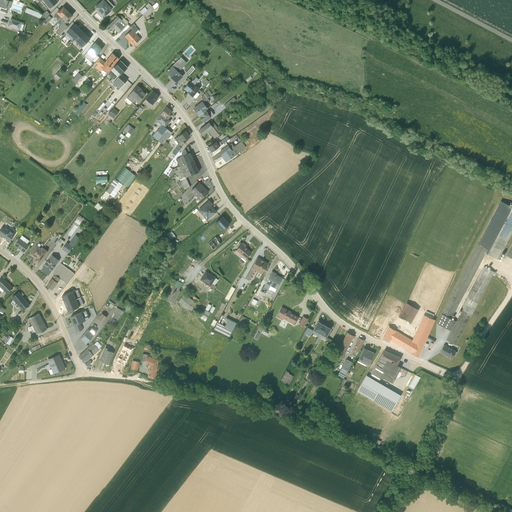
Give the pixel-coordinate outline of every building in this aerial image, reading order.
[(0,0),(0,12),(5,14),(5,13),(6,13),(7,10),(6,10),(6,9),(9,10),(12,2),(6,0),(0,0)] [(42,0),(41,1),(47,9),(49,7),(50,8),(58,1),(56,0),(42,0)] [(112,8),(114,6),(107,0),(103,0),(104,0),(103,0),(95,8),(98,11),(96,13),(101,18),(103,16),(104,17),(112,9),(112,8)] [(141,11),(145,14),(148,11),(146,9),(151,5),(148,3),(141,11)] [(56,13),(53,17),(57,21),(58,20),(59,21),(68,11),(63,7),(60,10),(59,9),(56,13)] [(69,19),(72,15),(68,11),(55,24),(60,28),(56,33),(59,35),(68,26),(65,24),(66,22),(67,23),(70,20),(69,19)] [(46,25),(52,18),(49,16),(44,20),(41,23),(44,25),(45,24),(46,25)] [(117,16),(108,25),(112,29),(113,28),(118,33),(124,27),(126,25),(122,21),(122,20),(117,16)] [(23,23),(10,18),(7,27),(19,31),(19,30),(21,31),(23,25),(23,23)] [(75,24),(65,34),(73,41),(83,31),(79,27),(79,28),(75,24)] [(135,26),(135,25),(134,24),(130,28),(132,29),(124,36),(133,46),(141,39),(136,34),(139,31),(138,30),(135,27),(135,26)] [(76,43),(81,48),(90,39),(89,39),(86,37),(88,35),(83,31),(75,40),(77,42),(76,43)] [(96,45),(94,43),(84,56),(94,64),(99,58),(96,55),(100,52),(99,51),(101,48),(97,45),(96,45)] [(95,62),(108,73),(112,68),(111,68),(119,59),(112,53),(105,62),(99,58),(95,62)] [(178,72),(186,63),(181,57),(166,72),(176,82),(182,76),(178,72)] [(127,68),(120,60),(112,68),(110,70),(113,72),(112,72),(118,77),(112,84),(115,87),(116,87),(119,89),(127,80),(124,77),(123,77),(121,75),(121,74),(127,68)] [(190,75),(196,68),(193,65),(186,72),(190,75)] [(59,79),(62,73),(58,70),(54,76),(59,79)] [(72,79),(76,83),(83,75),(79,72),(72,79)] [(196,83),(192,81),(191,82),(190,81),(183,89),(189,94),(193,97),(195,99),(199,95),(197,92),(199,89),(195,85),(196,83)] [(142,90),(137,86),(127,98),(136,106),(145,94),(141,90),(142,90)] [(215,94),(214,93),(212,94),(208,91),(206,92),(200,98),(203,101),(193,108),(198,116),(209,108),(207,104),(209,102),(207,99),(215,94)] [(158,96),(153,92),(149,96),(149,95),(144,102),(151,108),(156,102),(155,100),(158,96)] [(225,104),(227,107),(236,99),(234,97),(225,104)] [(84,101),(74,111),(77,115),(87,104),(84,101)] [(114,117),(119,111),(114,107),(109,113),(114,117)] [(170,112),(171,111),(166,107),(157,120),(162,125),(152,136),(162,144),(171,133),(165,127),(170,121),(168,119),(171,116),(169,114),(170,112)] [(198,116),(204,123),(211,118),(210,117),(213,115),(210,111),(207,112),(206,110),(198,116)] [(209,122),(198,131),(203,136),(208,131),(214,138),(218,134),(220,132),(212,121),(209,123),(209,122)] [(134,129),(131,127),(125,135),(128,137),(134,129)] [(189,136),(186,131),(175,139),(178,145),(172,153),(175,155),(184,143),(182,141),(189,136)] [(215,142),(208,147),(212,152),(229,139),(227,137),(220,142),(217,144),(215,142)] [(165,141),(159,149),(162,151),(168,144),(165,141)] [(232,144),(219,152),(226,161),(245,147),(241,141),(234,147),(232,144)] [(191,155),(192,155),(187,146),(181,152),(183,156),(176,159),(179,166),(193,160),(191,155)] [(177,174),(184,190),(190,187),(186,178),(199,172),(193,160),(179,166),(176,167),(177,169),(174,171),(176,175),(177,174)] [(136,177),(124,168),(116,179),(128,188),(136,177)] [(105,191),(102,196),(106,199),(110,194),(114,197),(123,185),(115,179),(106,192),(105,191)] [(209,192),(199,182),(190,191),(200,201),(209,192)] [(212,204),(209,200),(198,210),(207,220),(216,212),(210,205),(212,204)] [(498,259),(511,231),(511,206),(500,200),(477,243),(487,248),(485,252),(498,259)] [(102,207),(98,203),(94,207),(99,211),(102,207)] [(229,223),(222,216),(215,222),(222,230),(227,226),(226,225),(229,223)] [(90,227),(88,226),(87,228),(81,236),(83,238),(90,227)] [(2,227),(0,229),(0,233),(0,234),(0,233),(0,235),(3,237),(6,239),(6,240),(9,242),(15,233),(5,227),(4,228),(2,227)] [(172,239),(176,236),(172,231),(168,234),(172,239)] [(66,243),(62,249),(67,253),(79,237),(75,235),(68,244),(67,243),(66,243)] [(20,251),(23,253),(29,245),(27,244),(29,241),(22,236),(20,239),(19,238),(14,245),(21,250),(20,251)] [(220,243),(215,237),(208,243),(213,249),(220,243)] [(243,241),(234,251),(238,254),(241,256),(240,257),(239,260),(242,263),(245,261),(246,260),(245,259),(251,251),(245,246),(246,244),(243,241)] [(40,244),(39,243),(38,244),(37,245),(36,245),(29,254),(35,259),(33,261),(38,264),(48,251),(42,247),(41,248),(39,247),(40,245),(40,244)] [(477,243),(441,312),(451,317),(485,252),(487,248),(477,243)] [(48,275),(59,260),(52,255),(41,270),(48,275)] [(268,262),(257,256),(251,267),(262,273),(268,262)] [(54,275),(46,286),(52,290),(60,279),(67,283),(74,273),(60,263),(53,273),(54,275)] [(478,301),(494,271),(483,265),(460,309),(461,310),(456,320),(450,330),(446,339),(455,344),(478,301)] [(206,270),(200,279),(214,288),(216,285),(214,284),(218,279),(206,270)] [(270,289),(270,288),(274,291),(282,277),(276,273),(276,272),(272,270),(262,287),(267,289),(268,288),(270,289)] [(7,294),(13,288),(2,277),(0,279),(0,289),(2,292),(3,291),(7,294)] [(175,289),(171,299),(176,300),(179,291),(175,289)] [(18,291),(11,297),(16,303),(14,305),(17,309),(19,307),(23,311),(30,305),(18,291)] [(179,301),(191,310),(197,301),(185,293),(179,301)] [(410,293),(399,315),(417,324),(421,317),(416,314),(419,307),(415,305),(419,298),(410,293)] [(426,296),(419,308),(425,311),(431,300),(426,296)] [(281,305),(276,315),(282,319),(283,317),(293,323),(297,315),(290,311),(291,310),(281,305)] [(109,322),(114,325),(121,314),(122,315),(123,312),(122,312),(122,311),(117,308),(109,322)] [(89,318),(86,310),(70,317),(76,332),(82,330),(80,323),(85,320),(89,318)] [(451,317),(441,312),(436,322),(450,330),(456,320),(451,317)] [(28,319),(32,326),(31,326),(34,332),(35,332),(37,335),(47,329),(38,313),(28,319)] [(423,314),(412,340),(408,338),(409,337),(394,329),(389,338),(389,339),(390,339),(412,351),(411,353),(418,356),(434,319),(423,314)] [(308,318),(303,315),(298,323),(303,326),(308,318)] [(218,320),(214,327),(230,335),(237,320),(229,317),(226,323),(218,320)] [(318,335),(325,324),(318,320),(313,329),(307,326),(301,337),(303,338),(306,333),(310,335),(312,332),(318,335)] [(314,342),(316,343),(320,336),(324,338),(325,336),(326,336),(331,327),(325,324),(318,335),(314,342)] [(88,329),(81,338),(86,343),(96,332),(91,328),(89,331),(88,329)] [(342,356),(353,334),(347,331),(337,353),(342,356)] [(1,338),(9,345),(13,339),(11,337),(10,337),(9,335),(8,337),(4,334),(1,338)] [(358,350),(364,339),(358,337),(353,348),(354,348),(352,353),(355,355),(357,350),(358,350)] [(331,340),(329,338),(322,349),(325,350),(331,340)] [(79,357),(84,363),(99,350),(98,349),(101,346),(97,342),(79,357)] [(453,354),(454,355),(457,351),(455,350),(443,344),(439,351),(448,355),(447,356),(451,358),(453,354)] [(30,354),(34,351),(41,348),(39,345),(32,348),(28,351),(30,354)] [(357,361),(367,366),(374,352),(363,346),(358,357),(359,357),(357,361)] [(109,349),(105,347),(99,361),(108,365),(114,353),(109,350),(109,349)] [(129,352),(122,349),(116,361),(123,365),(129,352)] [(397,364),(400,356),(384,349),(369,375),(378,381),(381,376),(393,382),(401,366),(400,366),(397,364)] [(149,356),(150,355),(143,354),(142,361),(145,362),(145,364),(150,365),(148,376),(155,377),(156,369),(158,369),(159,365),(157,365),(159,358),(149,356)] [(65,369),(59,355),(48,359),(54,373),(65,369)] [(352,361),(346,358),(337,374),(343,377),(352,361)] [(139,363),(132,361),(130,371),(137,372),(139,363)] [(289,383),(294,373),(286,369),(281,379),(289,383)] [(357,390),(391,410),(401,394),(378,381),(369,375),(366,374),(357,390)] [(343,384),(346,378),(344,377),(334,395),(338,397),(339,396),(340,397),(346,386),(343,384)]
